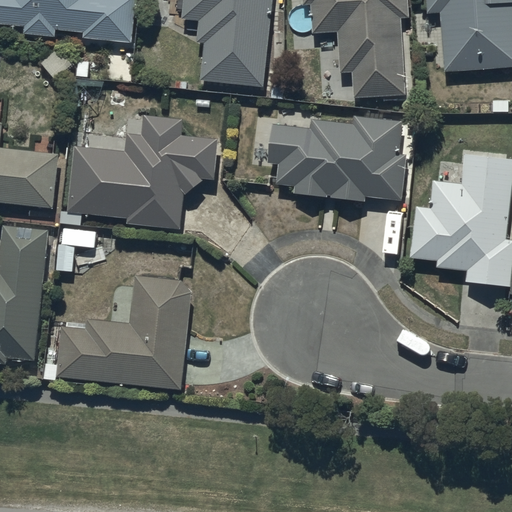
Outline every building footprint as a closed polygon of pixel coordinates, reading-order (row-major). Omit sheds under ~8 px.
[(0,0),(0,28),(28,31),(27,39),(56,42),(57,36),(86,38),(85,45),(107,47),(104,81),(133,83),(140,0),(135,0),(0,0)] [(186,0),(184,25),(202,27),(199,48),(207,49),(203,87),(267,93),(276,0),(186,0)] [(303,0),(303,11),(313,11),(314,40),(341,39),(342,80),(355,79),(355,104),(406,102),(404,24),(411,24),(409,0),(303,0)] [(511,0),(426,0),(427,18),(441,18),(444,79),(511,75),(511,0)] [(312,134),(274,131),(271,168),(280,169),(278,190),(297,192),(296,203),(324,205),(325,199),(333,200),(333,206),(365,209),(366,202),(404,206),(408,161),(400,161),(403,127),(355,123),(355,131),(313,128),(312,134)] [(128,155),(76,152),(71,219),(129,223),(128,231),(182,235),(185,201),(205,186),(217,187),(220,145),(185,143),(186,126),(146,124),(145,142),(129,141),(128,155)] [(3,128),(0,128),(0,207),(57,212),(62,160),(1,154),(3,128)] [(511,293),(511,246),(508,246),(511,210),(511,166),(464,161),(461,191),(434,188),(431,216),(416,215),(411,264),(438,267),(437,273),(469,276),(468,289),(511,293)] [(50,237),(3,232),(0,294),(0,293),(0,369),(10,370),(10,364),(38,366),(50,237)] [(87,334),(63,332),(59,385),(184,396),(193,298),(183,286),(138,282),(133,330),(88,325),(87,334)]
